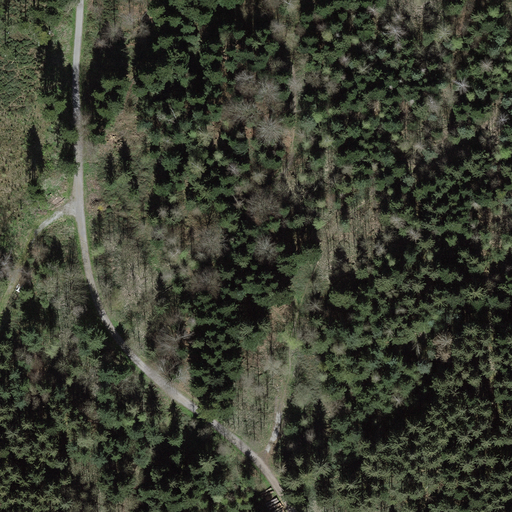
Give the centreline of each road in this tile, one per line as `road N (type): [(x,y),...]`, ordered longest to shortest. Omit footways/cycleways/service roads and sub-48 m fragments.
road 1 (track): [(83,0),(81,201),(92,287),(130,355),(261,460),(293,511)]
road 2 (track): [(0,327),(41,224),(81,201)]
